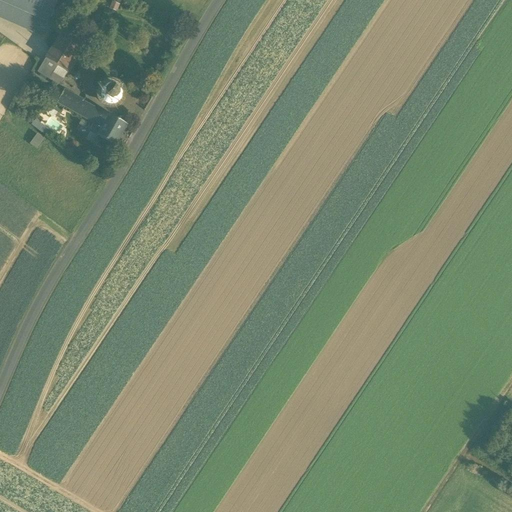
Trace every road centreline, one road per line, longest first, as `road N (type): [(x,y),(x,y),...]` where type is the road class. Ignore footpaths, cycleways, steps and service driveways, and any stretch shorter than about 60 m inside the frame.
road 1 (residential): [(216,0),(28,317),(0,388)]
road 2 (track): [(423,511),(511,381)]
